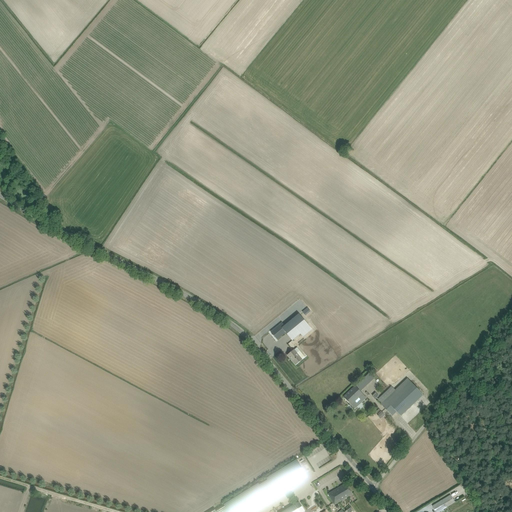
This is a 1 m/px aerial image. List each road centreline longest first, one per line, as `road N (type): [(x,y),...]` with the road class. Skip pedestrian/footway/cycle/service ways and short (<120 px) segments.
road 1 (unclassified): [(373,489),(227,321),(0,195)]
road 2 (unclassified): [(373,489),(511,318)]
